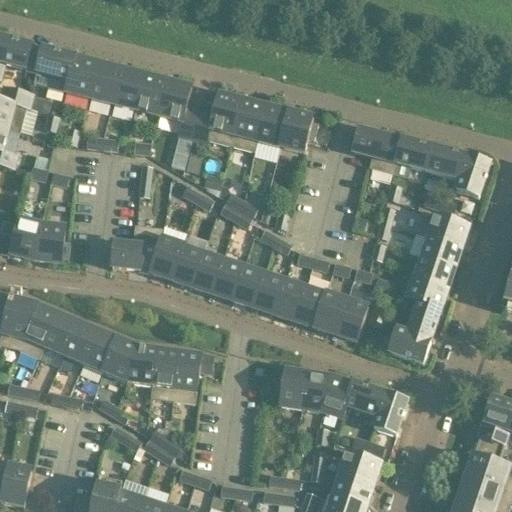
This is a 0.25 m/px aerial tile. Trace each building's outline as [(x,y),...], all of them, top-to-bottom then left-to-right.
[(26,73),(32,49),(0,41),(0,82),(4,67),(26,73)] [(75,60),(32,49),(26,73),(36,75),(33,87),(66,95),(75,60)] [(75,60),(66,95),(89,101),(98,66),(75,60)] [(121,72),(98,66),(89,101),(112,107),(121,72)] [(121,72),(112,107),(136,113),(145,78),(121,72)] [(168,84),(145,78),(136,113),(159,119),(168,84)] [(186,112),(192,90),(168,84),(159,119),(183,125),(179,139),(193,142),(200,115),(186,112)] [(5,91),(2,105),(27,111),(27,112),(28,112),(32,98),(5,91)] [(213,119),(200,115),(193,142),(206,146),(207,144),(230,150),(242,103),(219,97),(213,119)] [(255,156),(258,145),(257,144),(266,109),(242,103),(230,150),(255,156)] [(0,129),(9,132),(9,133),(20,136),(27,112),(27,111),(2,105),(0,104),(0,129)] [(289,115),(266,109),(257,144),(258,145),(280,150),(289,115)] [(313,122),(289,115),(280,150),(304,157),(308,142),(314,144),(318,128),(312,126),(313,122)] [(48,118),(44,133),(55,136),(58,120),(48,118)] [(0,168),(2,169),(13,172),(16,159),(3,156),(9,133),(9,132),(0,129),(0,168)] [(69,132),(65,147),(76,150),(80,134),(69,132)] [(394,179),(397,167),(396,167),(402,143),(359,132),(353,155),(372,160),(369,172),(394,179)] [(102,153),(103,142),(88,140),(87,151),(102,153)] [(103,142),(102,153),(117,155),(119,144),(103,142)] [(394,179),(408,183),(411,170),(429,175),(435,152),(402,143),(396,167),(397,167),(394,179)] [(135,146),(134,157),(149,158),(151,148),(135,146)] [(460,183),(468,161),(435,152),(429,175),(460,183)] [(190,158),(186,174),(196,176),(200,161),(190,158)] [(490,168),(468,161),(460,183),(456,194),(479,202),(490,168)] [(141,185),(152,186),(154,171),(143,169),(141,185)] [(33,171),(30,181),(45,185),(48,174),(45,174),(34,171),(33,171)] [(54,176),(51,186),(66,190),(69,180),(54,176)] [(220,193),(223,180),(208,176),(204,189),(208,190),(220,193)] [(150,201),(152,186),(141,185),(139,200),(150,201)] [(391,188),(387,203),(399,206),(403,191),(391,188)] [(182,197),(195,205),(200,197),(187,189),(182,197)] [(213,205),(200,197),(195,205),(209,213),(213,205)] [(424,208),(439,213),(442,203),(427,198),(424,208)] [(230,199),(226,207),(239,215),(244,207),(230,199)] [(439,213),(453,218),(457,208),(442,203),(439,213)] [(257,214),(244,207),(239,215),(252,222),(257,214)] [(220,217),(233,224),(238,216),(225,208),(220,217)] [(382,226),(391,228),(395,213),(385,211),(382,226)] [(416,237),(427,241),(427,240),(462,252),(469,231),(423,215),(416,237)] [(251,224),(238,216),(233,224),(247,232),(251,224)] [(276,231),(286,234),(290,219),(279,216),(276,231)] [(353,230),(363,232),(366,221),(356,218),(353,230)] [(10,257),(34,264),(41,227),(19,222),(17,230),(10,257)] [(0,254),(10,257),(17,230),(2,226),(0,234),(0,254)] [(382,226),(378,241),(387,243),(391,228),(382,226)] [(41,227),(34,264),(61,267),(62,262),(68,263),(70,246),(64,245),(66,230),(41,227)] [(112,272),(151,277),(163,242),(164,232),(135,229),(132,250),(114,248),(112,272)] [(261,243),(274,250),(279,242),(265,234),(261,243)] [(416,237),(409,257),(420,261),(455,273),(462,252),(427,240),(427,241),(416,237)] [(183,249),(163,242),(151,277),(172,283),(183,249)] [(292,250),(279,242),(274,250),(287,258),(292,250)] [(376,247),(372,263),(381,265),(385,250),(376,247)] [(172,283),(192,290),(204,255),(183,249),(172,283)] [(224,262),(204,255),(192,290),(213,297),(224,262)] [(312,271),(315,262),(300,258),(298,267),(312,271)] [(448,293),(455,273),(420,261),(413,281),(448,293)] [(213,297),(233,304),(245,269),(224,262),(213,297)] [(330,266),(315,262),(312,271),(327,275),(330,266)] [(351,271),(336,267),(333,277),(349,281),(351,271)] [(265,276),(245,269),(233,304),(254,311),(265,276)] [(373,277),(357,273),(355,282),(370,286),(373,277)] [(254,311),(274,318),(286,283),(265,276),(254,311)] [(307,290),(295,325),(316,331),(327,297),(326,296),(330,285),(311,279),(307,290)] [(378,280),(375,291),(390,295),(393,285),(378,280)] [(419,306),(441,313),(448,293),(413,281),(406,302),(418,307),(419,306)] [(307,290),(286,283),(274,318),(295,325),(307,290)] [(348,303),(327,297),(316,331),(336,338),(348,303)] [(3,329),(10,302),(0,298),(0,327),(3,329)] [(389,304),(379,300),(374,315),(384,318),(389,304)] [(0,347),(19,353),(35,308),(10,302),(3,329),(0,340),(0,347)] [(357,345),(368,310),(348,303),(336,338),(357,345)] [(431,346),(441,313),(419,306),(418,307),(408,337),(408,338),(431,346)] [(43,350),(58,317),(35,308),(19,353),(39,361),(44,350),(43,350)] [(384,318),(374,315),(369,329),(379,333),(384,318)] [(63,358),(77,325),(58,317),(43,350),(44,350),(63,358)] [(83,367),(97,334),(77,325),(63,358),(83,367)] [(408,338),(408,337),(397,333),(389,356),(423,367),(431,346),(408,338)] [(103,375),(117,342),(97,334),(83,367),(103,375)] [(127,386),(136,350),(117,342),(103,375),(127,386)] [(152,389),(158,353),(136,350),(127,386),(152,389)] [(172,405),(179,356),(158,353),(152,389),(150,401),(172,405)] [(210,376),(213,361),(179,356),(172,405),(194,408),(199,374),(210,376)] [(302,414),(307,377),(285,374),(284,380),(278,379),(276,394),(282,395),(280,411),(302,414)] [(307,377),(302,414),(322,417),(332,380),(307,377)] [(332,380),(322,417),(343,423),(347,411),(346,410),(354,387),(332,380)] [(347,411),(377,421),(378,421),(385,398),(354,387),(346,410),(347,411)] [(23,400),(25,391),(10,388),(8,397),(23,400)] [(40,394),(25,391),(23,400),(38,404),(40,394)] [(51,406),(66,410),(68,400),(53,397),(51,406)] [(378,421),(377,421),(373,432),(396,440),(408,405),(385,398),(378,421)] [(81,413),(81,412),(83,403),(68,400),(66,410),(81,413)] [(98,410),(111,419),(116,410),(103,402),(98,410)] [(511,409),(493,403),(474,460),(498,468),(509,436),(508,435),(511,424),(511,409)] [(20,417),(22,408),(7,405),(5,414),(20,417)] [(37,411),(22,408),(20,417),(35,420),(37,411)] [(129,419),(116,410),(111,419),(124,427),(129,419)] [(124,447),(129,438),(116,430),(111,438),(124,447)] [(149,442),(162,451),(168,442),(155,433),(149,442)] [(318,433),(315,448),(326,450),(328,434),(318,433)] [(142,447),(129,438),(124,447),(136,455),(142,447)] [(181,450),(168,442),(162,451),(175,459),(181,450)] [(351,452),(366,457),(369,447),(355,442),(351,452)] [(156,460),(161,452),(148,444),(143,452),(156,460)] [(384,452),(369,447),(366,457),(380,462),(384,452)] [(174,460),(161,452),(156,460),(169,468),(174,460)] [(315,455),(312,470),(323,471),(325,456),(315,455)] [(347,456),(339,477),(374,489),(381,467),(347,456)] [(466,481),(511,496),(511,472),(498,468),(474,460),(466,481)] [(121,470),(128,472),(130,466),(123,464),(121,470)] [(0,468),(0,506),(2,507),(10,471),(0,468)] [(325,474),(315,470),(310,485),(320,488),(325,474)] [(10,471),(2,507),(27,511),(35,511),(38,499),(27,497),(32,475),(10,471)] [(193,488),(196,479),(182,474),(178,483),(193,488)] [(367,509),(374,489),(339,477),(333,497),(367,509)] [(211,484),(196,479),(193,488),(207,493),(211,484)] [(116,511),(120,494),(122,484),(99,480),(95,502),(78,499),(74,511),(116,511)] [(267,489),(284,492),(285,482),(269,480),(267,489)] [(511,496),(466,481),(460,502),(490,511),(508,511),(511,504),(511,496)] [(299,484),(285,482),(284,492),(298,494),(299,484)] [(235,502),(236,492),(221,490),(220,499),(235,502)] [(251,494),(236,492),(235,502),(250,504),(251,494)] [(140,511),(144,502),(120,494),(116,511),(140,511)] [(277,508),(279,498),(264,496),(262,505),(277,508)] [(307,496),(302,511),(305,511),(313,511),(317,499),(307,496)] [(366,511),(367,509),(333,497),(327,511),(366,511)] [(293,510),(294,500),(279,498),(277,508),(293,510)] [(144,502),(140,511),(163,511),(165,508),(145,502),(144,502)] [(490,511),(460,502),(456,511),(490,511)]
